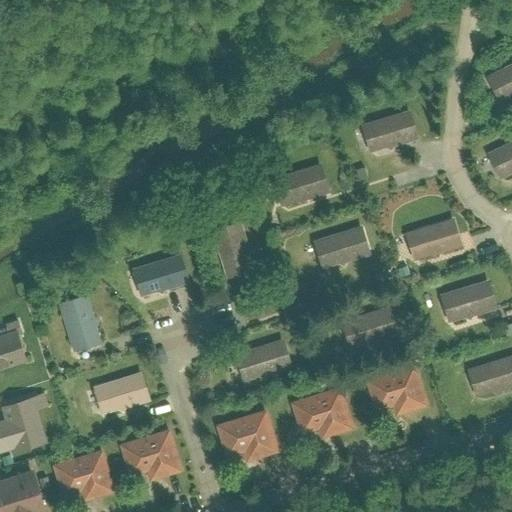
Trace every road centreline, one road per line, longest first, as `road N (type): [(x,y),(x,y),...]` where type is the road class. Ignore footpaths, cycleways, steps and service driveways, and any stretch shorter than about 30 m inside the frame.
road 1 (residential): [(511,422),(214,511)]
road 2 (residential): [(511,228),(470,200),(453,158),(470,43)]
road 3 (residential): [(214,511),(167,352)]
